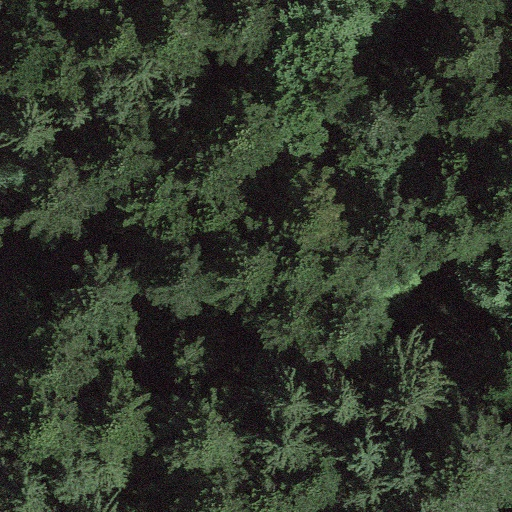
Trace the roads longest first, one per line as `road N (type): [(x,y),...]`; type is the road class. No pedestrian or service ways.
road 1 (track): [(358,0),(126,95),(0,133)]
road 2 (track): [(511,394),(435,511)]
